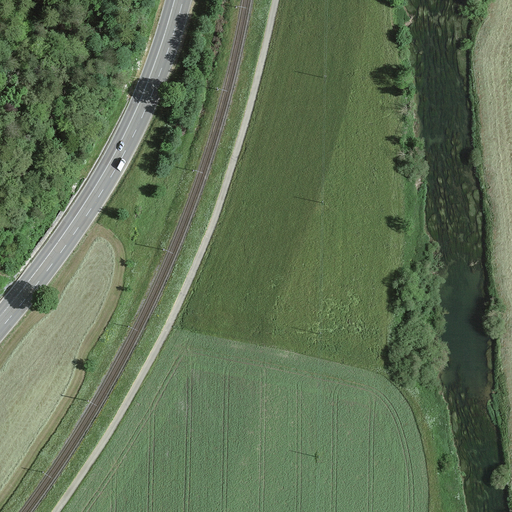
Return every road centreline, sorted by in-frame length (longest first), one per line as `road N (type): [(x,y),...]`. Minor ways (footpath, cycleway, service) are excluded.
road 1 (unclassified): [(276,0),(245,126),(194,267),(57,511)]
road 2 (primary): [(179,0),(143,107),(109,173),(0,323)]
